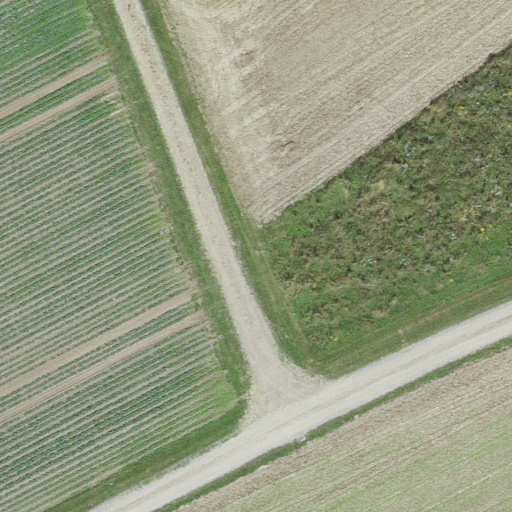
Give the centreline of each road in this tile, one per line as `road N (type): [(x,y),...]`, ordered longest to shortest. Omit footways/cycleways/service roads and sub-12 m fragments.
road 1 (track): [(90,511),(282,406),(511,319)]
road 2 (track): [(282,406),(133,0)]
